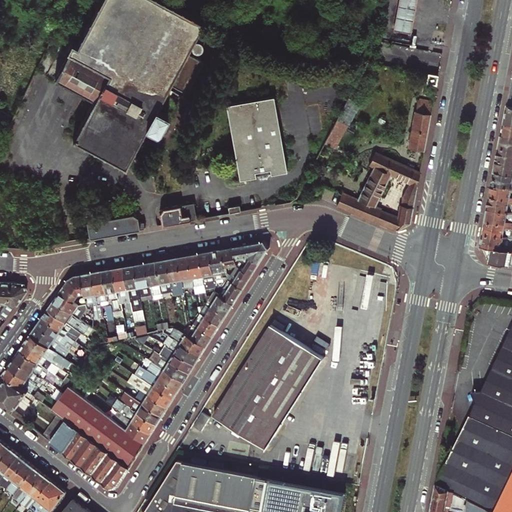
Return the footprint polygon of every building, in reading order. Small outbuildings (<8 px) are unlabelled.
[(72,137),(124,166),(146,126),(156,131),(166,112),(156,107),(163,94),(169,97),(173,110),(184,116),(189,106),(187,99),(166,88),(168,84),(185,93),(208,50),(191,41),(203,20),(164,0),(99,0),(77,44),(71,41),(66,51),(68,52),(54,79),(93,99),(72,137)] [(414,8),(400,5),(397,17),(405,18),(412,20),(414,8)] [(412,20),(405,18),(397,17),(395,28),(399,29),(409,31),(412,20)] [(425,50),(425,62),(421,62),(420,69),(435,69),(435,51),(425,50)] [(423,80),(425,73),(413,70),(412,78),(423,80)] [(428,73),(426,83),(435,85),(437,75),(428,73)] [(270,173),(274,173),(285,170),(284,163),(272,96),(224,105),(238,179),(240,178),(254,176),(254,175),(259,174),(260,177),(265,176),(265,173),(270,172),(270,173)] [(417,101),(414,111),(430,114),(432,104),(417,101)] [(423,151),(430,114),(414,111),(408,148),(423,151)] [(348,123),(338,118),(325,142),(335,148),(348,123)] [(503,133),(511,134),(511,121),(505,120),(503,133)] [(511,134),(503,133),(500,145),(511,147),(511,134)] [(498,157),(511,159),(511,147),(500,145),(498,157)] [(358,199),(341,193),(336,205),(396,231),(410,223),(419,173),(375,154),(370,165),(374,167),(358,199)] [(511,159),(498,157),(496,170),(511,173),(511,159)] [(493,182),(511,185),(511,173),(496,170),(493,182)] [(511,185),(493,182),(491,195),(511,198),(511,185)] [(489,207),(511,211),(511,198),(491,195),(489,207)] [(159,214),(161,225),(211,216),(207,200),(163,208),(159,214)] [(228,213),(240,211),(239,204),(227,207),(228,213)] [(511,211),(489,207),(486,219),(511,224),(511,211)] [(88,238),(143,228),(142,222),(137,223),(137,218),(131,213),(86,222),(88,238)] [(484,232),(511,237),(511,224),(486,219),(484,232)] [(511,237),(484,232),(481,245),(485,246),(494,247),(511,250),(511,237)] [(249,254),(260,262),(269,248),(264,241),(234,247),(238,264),(238,265),(243,258),(243,263),(249,254)] [(234,247),(222,249),(225,266),(238,264),(234,247)] [(496,263),(511,265),(511,250),(494,247),(491,262),(496,263)] [(225,266),(222,249),(210,251),(215,279),(221,276),(223,283),(227,277),(225,266)] [(210,251),(199,253),(205,284),(215,282),(215,279),(210,251)] [(199,253),(189,255),(194,286),(205,284),(199,253)] [(252,275),(260,262),(249,254),(243,263),(243,258),(238,265),(252,275)] [(194,286),(189,255),(177,257),(183,288),(194,286)] [(168,259),(173,290),(183,288),(177,257),(168,259)] [(162,292),(173,290),(168,259),(157,261),(162,292)] [(162,292),(157,261),(145,263),(151,293),(152,299),(155,299),(154,293),(162,292)] [(145,263),(135,265),(140,295),(151,293),(145,263)] [(140,295),(135,265),(124,266),(130,297),(131,296),(133,306),(134,310),(143,308),(140,295)] [(252,275),(238,265),(229,278),(244,288),(252,275)] [(128,307),(133,306),(131,296),(130,297),(124,266),(112,269),(118,297),(118,299),(120,298),(126,297),(128,307)] [(103,270),(108,299),(109,303),(111,302),(111,300),(112,300),(112,298),(118,297),(112,269),(103,270)] [(101,300),(108,299),(103,270),(92,272),(97,302),(98,304),(102,304),(101,300)] [(97,302),(92,272),(80,274),(84,292),(85,296),(87,306),(91,305),(93,305),(93,303),(97,302)] [(84,292),(80,274),(75,275),(69,280),(55,300),(81,319),(91,305),(87,306),(79,305),(74,301),(79,293),(84,292)] [(244,288),(229,278),(221,291),(236,300),(244,288)] [(0,314),(6,305),(7,305),(9,282),(0,281),(0,314)] [(6,305),(0,314),(6,318),(26,289),(23,283),(9,282),(7,305),(6,305)] [(236,300),(221,291),(216,288),(215,291),(206,292),(208,301),(227,314),(236,300)] [(55,300),(49,309),(67,322),(69,320),(76,324),(77,323),(81,319),(55,300)] [(227,314),(208,301),(205,306),(201,312),(221,324),(227,314)] [(67,322),(49,309),(44,317),(76,339),(79,342),(82,337),(76,333),(75,334),(72,333),(76,328),(78,329),(80,327),(76,324),(69,320),(67,322)] [(221,324),(201,312),(199,315),(194,323),(214,335),(221,324)] [(76,339),(44,317),(38,325),(63,343),(70,348),(76,339)] [(214,335),(194,323),(191,329),(190,324),(181,329),(207,345),(214,335)] [(324,356),(271,323),(212,415),(265,448),(324,356)] [(38,325),(32,334),(64,357),(70,348),(63,343),(38,325)] [(207,345),(181,329),(180,328),(175,336),(201,354),(207,345)] [(511,329),(437,484),(470,500),(492,511),(511,471),(511,329)] [(64,357),(32,334),(25,343),(55,364),(57,360),(68,367),(72,363),(67,359),(64,357)] [(201,354),(175,336),(169,345),(196,363),(201,354)] [(25,343),(21,349),(48,367),(54,372),(58,366),(55,364),(25,343)] [(169,345),(163,353),(190,371),(196,363),(169,345)] [(21,349),(16,357),(41,374),(42,375),(48,367),(21,349)] [(190,371),(163,353),(161,352),(156,361),(185,380),(190,371)] [(10,365),(26,376),(35,382),(41,374),(16,357),(10,365)] [(85,372),(93,360),(89,357),(87,360),(80,369),(85,372)] [(185,380),(156,361),(151,369),(180,388),(185,380)] [(24,380),(26,376),(10,365),(4,374),(8,376),(28,392),(32,386),(24,380)] [(180,388),(151,369),(149,372),(151,373),(147,379),(174,397),(180,388)] [(64,370),(60,376),(70,383),(74,377),(64,370)] [(35,382),(39,385),(44,377),(42,375),(41,374),(35,382)] [(28,392),(8,376),(0,387),(0,400),(14,412),(28,392)] [(169,406),(174,397),(147,379),(145,377),(143,381),(146,382),(142,388),(169,406)] [(111,416),(85,397),(69,385),(65,392),(59,400),(52,409),(69,421),(77,427),(89,436),(131,466),(146,441),(116,419),(111,416)] [(52,395),(59,400),(65,392),(58,387),(52,395)] [(139,397),(164,414),(169,406),(142,388),(140,390),(142,391),(139,397)] [(132,392),(127,401),(158,423),(164,414),(139,397),(132,392)] [(46,404),(52,409),(59,400),(52,395),(46,404)] [(114,405),(121,410),(152,432),(158,423),(127,401),(120,397),(114,405)] [(111,416),(116,419),(146,441),(152,432),(121,410),(119,414),(114,411),(111,416)] [(77,427),(69,421),(55,444),(62,449),(77,427)] [(89,436),(77,427),(62,449),(73,458),(89,436)] [(131,466),(89,436),(73,458),(110,487),(118,486),(131,466)] [(0,463),(13,449),(4,442),(0,447),(0,463)] [(20,454),(13,449),(0,463),(0,479),(2,477),(20,454)] [(10,483),(28,461),(20,454),(2,477),(10,483)] [(251,511),(258,474),(177,459),(145,510),(146,511),(251,511)] [(15,494),(36,468),(28,461),(10,483),(7,487),(10,489),(15,494)] [(21,502),(44,474),(36,468),(15,494),(13,496),(21,502)] [(511,511),(511,471),(492,511),(493,511),(511,511)] [(306,486),(308,476),(293,473),(291,483),(306,486)] [(52,481),(44,474),(21,502),(29,509),(37,499),(52,481)] [(10,483),(2,477),(0,479),(0,480),(7,487),(10,483)] [(52,481),(37,499),(51,510),(65,492),(52,481)] [(436,483),(431,511),(446,511),(447,511),(450,511),(467,511),(470,500),(437,484),(436,483)] [(92,511),(74,498),(62,511),(92,511)] [(493,511),(492,511),(470,500),(467,511),(493,511)]
